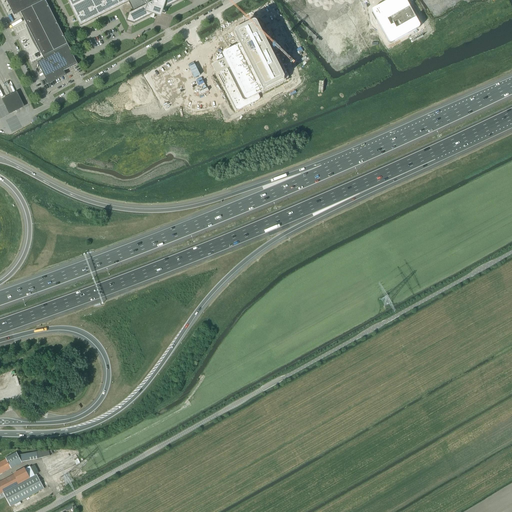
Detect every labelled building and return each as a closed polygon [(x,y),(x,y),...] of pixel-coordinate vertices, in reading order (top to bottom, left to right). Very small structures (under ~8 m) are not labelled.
[(20,13),(45,0),(44,0),(8,0),(15,13),(19,11),(20,13)] [(43,57),(67,45),(45,0),(20,13),(43,57)] [(66,0),(80,26),(129,2),(134,11),(128,14),(126,22),(134,24),(152,15),(161,18),(164,9),(168,7),(181,0),(66,0)] [(399,0),(400,1),(373,16),(389,45),(396,41),(397,44),(419,31),(420,31),(420,30),(420,29),(420,28),(404,0),(399,0)] [(237,49),(219,59),(228,74),(226,76),(240,104),(284,82),(273,62),(269,64),(250,28),(231,38),(237,49)] [(62,72),(77,65),(67,45),(43,57),(45,61),(40,63),(49,82),(63,75),(62,72)] [(3,100),(9,114),(15,111),(8,97),(3,100)] [(40,452),(20,455),(21,462),(41,459),(41,458),(49,456),(48,451),(40,452)] [(10,457),(5,460),(0,462),(0,474),(15,466),(21,463),(21,462),(17,453),(10,457)] [(36,475),(34,476),(29,467),(0,482),(0,494),(2,493),(10,507),(43,489),(36,475)]
